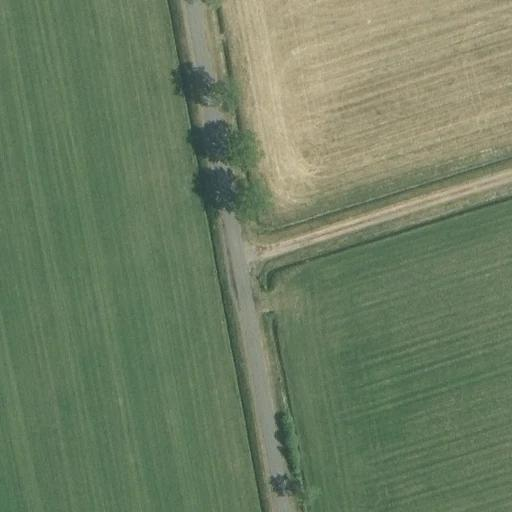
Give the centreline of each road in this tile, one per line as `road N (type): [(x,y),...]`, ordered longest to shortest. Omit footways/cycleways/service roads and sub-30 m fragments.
road 1 (unclassified): [(284,511),(190,0)]
road 2 (track): [(238,260),(511,176)]
